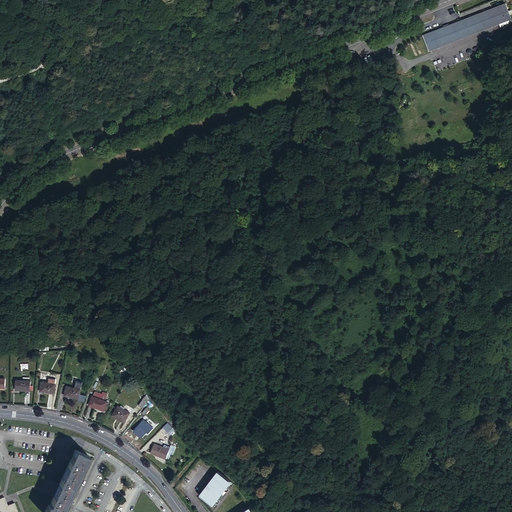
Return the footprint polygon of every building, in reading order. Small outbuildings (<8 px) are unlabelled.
[(509,10),(506,3),(422,35),(429,52),(511,19),(511,17),(511,16),(511,14),(509,10)] [(511,19),(501,24),(503,28),(511,23),(511,19)] [(31,377),(17,376),(16,386),(30,387),(31,377)] [(54,390),(56,381),(56,380),(49,379),(43,378),(41,388),(54,390)] [(78,396),(82,388),(68,383),(65,391),(78,396)] [(94,394),(89,404),(103,411),(108,402),(105,400),(109,394),(105,391),(104,394),(98,390),(95,395),(94,394)] [(146,402),(144,397),(136,406),(140,409),(146,402)] [(116,406),(110,415),(123,422),(128,413),(123,410),(123,408),(119,405),(117,407),(116,406)] [(144,418),(133,430),(141,437),(146,431),(147,432),(153,426),(144,418)] [(154,444),(151,453),(166,458),(170,447),(166,445),(165,448),(154,444)] [(44,504),(41,511),(59,511),(60,511),(58,510),(81,453),(68,448),(45,505),(44,504)] [(227,484),(230,480),(217,470),(199,494),(211,504),(215,499),(218,502),(221,499),(217,496),(224,487),(227,490),(230,487),(227,484)] [(0,507),(9,504),(6,497),(2,498),(0,494),(0,507)] [(21,511),(17,501),(9,504),(0,507),(0,511),(21,511)]
